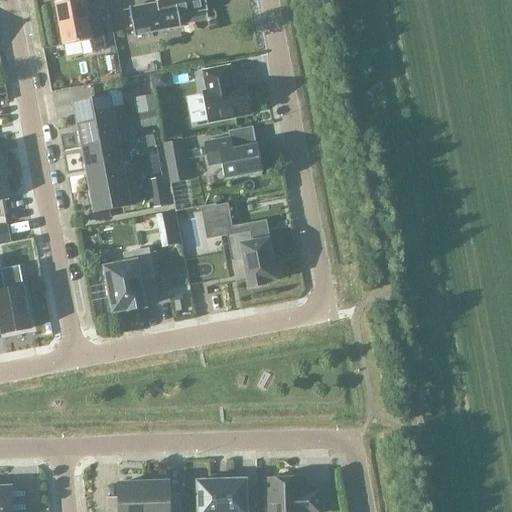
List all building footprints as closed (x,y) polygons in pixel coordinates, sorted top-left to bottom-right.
[(83,0),(70,0),(54,3),(62,46),(90,41),(92,52),(105,49),(100,25),(88,27),(83,0)] [(204,0),(154,0),(156,4),(128,10),(133,36),(152,32),(151,28),(160,26),(161,31),(180,27),(178,15),(207,10),(204,0)] [(228,68),(203,73),(207,93),(202,94),(208,122),(250,114),(245,86),(232,89),(228,68)] [(486,89),(459,94),(462,110),(467,109),(471,133),(511,124),(511,98),(489,103),(486,89)] [(109,97),(73,103),(77,126),(113,119),(125,117),(123,106),(111,108),(109,97)] [(113,119),(77,126),(81,148),(117,141),(113,119)] [(476,156),(471,157),(474,173),(501,167),(499,154),(511,151),(511,124),(471,133),(476,156)] [(230,139),(204,144),(209,166),(222,164),(224,179),(261,172),(256,146),(232,151),(230,139)] [(117,141),(81,148),(85,169),(121,162),(117,141)] [(179,141),(163,144),(167,164),(183,161),(179,141)] [(121,162),(85,169),(90,191),(125,184),(121,162)] [(232,190),(269,186),(268,178),(231,182),(232,190)] [(494,195),(489,196),(493,218),(511,214),(511,178),(491,183),(494,195)] [(125,184),(90,191),(94,213),(130,206),(127,195),(139,193),(137,182),(125,184)] [(230,225),(226,205),(215,208),(218,227),(230,225)] [(511,214),(493,218),(493,219),(498,218),(504,252),(511,250),(511,214)] [(268,240),(252,243),(250,232),(226,236),(231,262),(243,260),(248,288),(265,285),(264,282),(275,279),(268,240)] [(139,280),(153,277),(147,250),(123,255),(125,264),(104,268),(112,313),(127,310),(128,311),(144,308),(139,280)] [(0,271),(0,332),(1,335),(30,329),(22,287),(4,290),(0,271)] [(511,511),(511,472),(501,473),(501,511),(511,511)] [(320,511),(319,490),(299,491),(298,479),(269,480),(269,511),(320,511)] [(197,511),(246,511),(245,480),(196,482),(197,511)] [(179,511),(179,495),(167,495),(167,483),(143,484),(143,511),(179,511)] [(143,511),(143,484),(119,484),(119,507),(116,510),(105,511),(104,511),(143,511)] [(0,511),(10,511),(10,488),(0,488),(0,511)]
